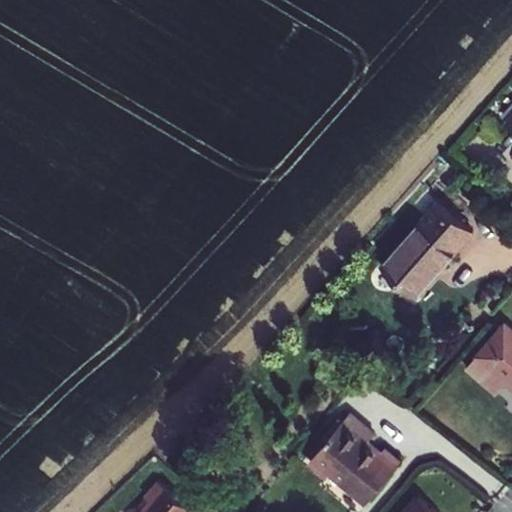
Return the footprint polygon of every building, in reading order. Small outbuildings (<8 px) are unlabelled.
[(511,102),(501,115),(510,122),(511,119),(511,102)] [(420,222),(455,252),(473,232),(438,201),(420,222)] [(418,295),(455,252),(420,222),(383,265),(418,295)] [(467,367),(480,379),(491,366),(508,382),(511,385),(511,327),(507,323),(467,367)] [(491,366),(480,379),(497,394),(508,382),(491,366)] [(332,470),(367,500),(402,460),(386,446),(382,450),(369,439),(376,432),(351,410),(344,418),(341,416),(323,436),(327,439),(309,460),(328,476),(332,470)] [(191,511),(193,509),(159,480),(146,496),(151,501),(142,511),(140,511),(139,511),(191,511)] [(436,511),(420,498),(407,511),(436,511)]
